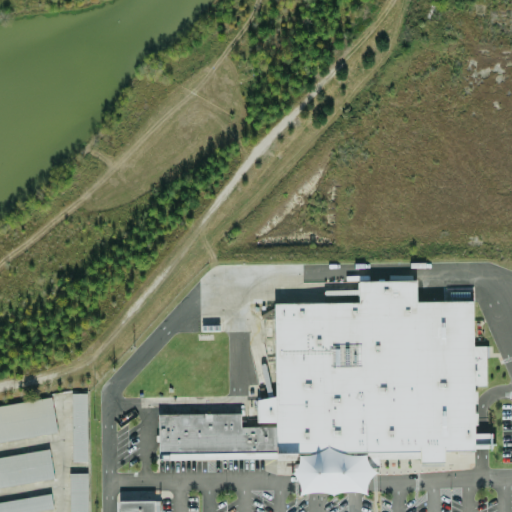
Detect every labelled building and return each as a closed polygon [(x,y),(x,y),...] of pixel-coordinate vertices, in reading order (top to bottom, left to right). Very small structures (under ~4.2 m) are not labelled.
[(476,451),(476,449),(476,434),(473,301),(415,302),(414,280),(355,281),(355,303),(272,305),(274,400),(255,401),(256,423),(275,422),(275,427),(275,455),(420,452),(420,464),(445,464),(444,451),(476,451)] [(71,462),(71,394),(86,395),(86,462),(71,462)] [(0,404),(49,396),(55,432),(0,442),(0,404)] [(157,415),(239,413),(239,427),(275,427),(275,455),(275,459),(158,461),(157,415)] [(476,434),(489,433),(490,448),(476,449),(476,434)] [(0,457),(48,449),(53,478),(0,487),(0,457)] [(68,511),(68,474),(88,474),(88,511),(68,511)] [(0,511),(0,502),(50,494),(52,509),(34,511),(0,511)] [(116,511),(116,502),(153,501),(153,511),(116,511)]
